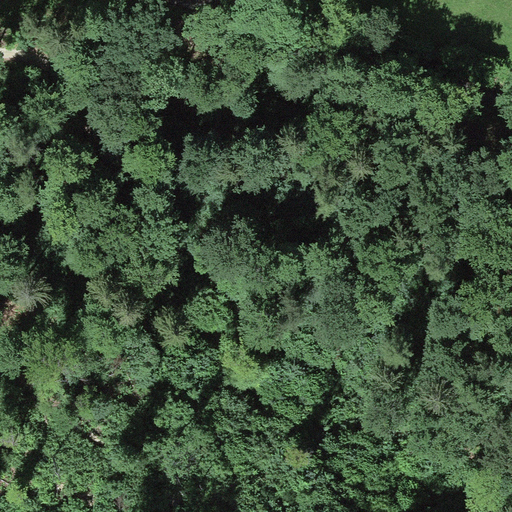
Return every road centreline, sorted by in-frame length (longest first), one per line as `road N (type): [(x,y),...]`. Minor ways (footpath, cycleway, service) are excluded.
road 1 (track): [(511,103),(192,0)]
road 2 (track): [(0,51),(65,76),(91,134),(58,182),(0,218)]
